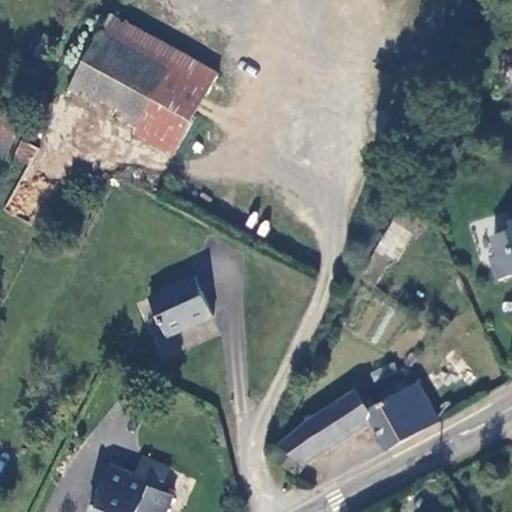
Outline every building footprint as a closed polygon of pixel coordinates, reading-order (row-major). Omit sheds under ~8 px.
[(59,93),(169,151),(211,71),(104,15),(59,93)] [(18,141),(14,160),(32,164),(36,145),(18,141)] [(423,204),(411,179),(392,219),(411,228),(423,204)] [(506,217),(485,217),(485,232),(506,232),(506,217)] [(411,228),(392,219),(379,246),(398,255),(411,228)] [(511,280),(511,224),(509,226),(511,231),(508,236),(491,242),(498,261),(490,263),(498,286),(511,280)] [(190,269),(145,292),(164,333),(208,310),(190,269)] [(465,336),(441,363),(466,390),(497,365),(465,336)] [(384,450),(433,422),(407,380),(359,407),(344,389),(300,423),(275,451),(283,463),(292,457),(300,467),(365,423),(384,450)] [(86,511),(168,511),(176,495),(162,489),(172,466),(147,456),(139,474),(108,461),(86,511)]
